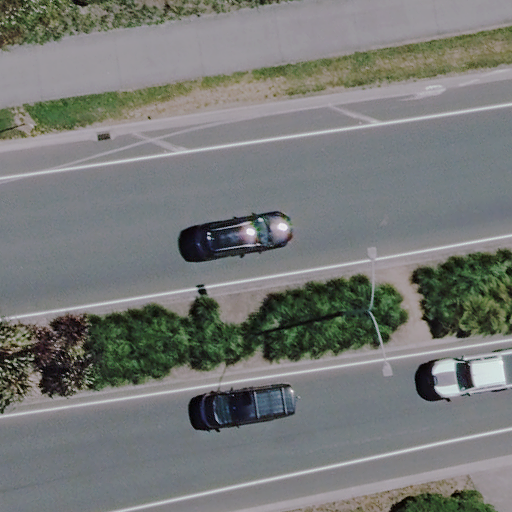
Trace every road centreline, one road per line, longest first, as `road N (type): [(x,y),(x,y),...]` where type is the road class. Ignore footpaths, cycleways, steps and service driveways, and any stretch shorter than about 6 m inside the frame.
road 1 (secondary): [(511,390),(0,488)]
road 2 (secondary): [(0,245),(511,160)]
